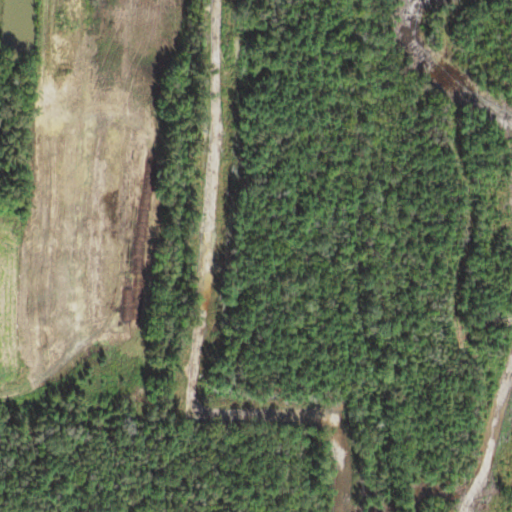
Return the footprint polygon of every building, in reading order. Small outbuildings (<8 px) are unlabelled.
[(46,0),(40,105),(63,107),(69,0),(46,0)] [(32,233),(54,234),(60,136),(38,135),(32,233)] [(91,323),(103,139),(81,138),(69,321),(91,323)] [(132,325),(141,142),(120,141),(111,324),(132,325)] [(30,250),(25,319),(48,321),(53,251),(30,250)]
